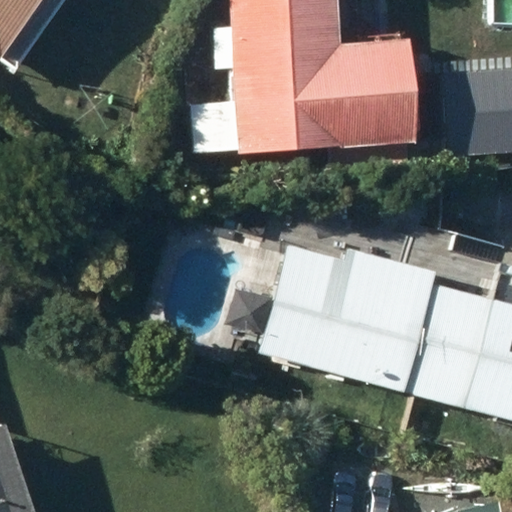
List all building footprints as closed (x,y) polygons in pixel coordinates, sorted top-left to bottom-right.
[(0,0),(0,79),(8,69),(0,63),(0,46),(31,0),(0,0)] [(224,0),(226,25),(210,26),(213,66),(227,65),(229,101),(187,104),(190,152),(412,137),(413,153),(483,149),(479,83),(405,88),(401,34),(335,39),(331,0),(224,0)] [(431,280),(433,271),(344,247),(342,257),(284,242),(255,352),(511,418),(511,265),(493,261),(485,294),(431,280)] [(30,511),(0,420),(0,511),(30,511)] [(493,511),(491,498),(422,511),(493,511)]
